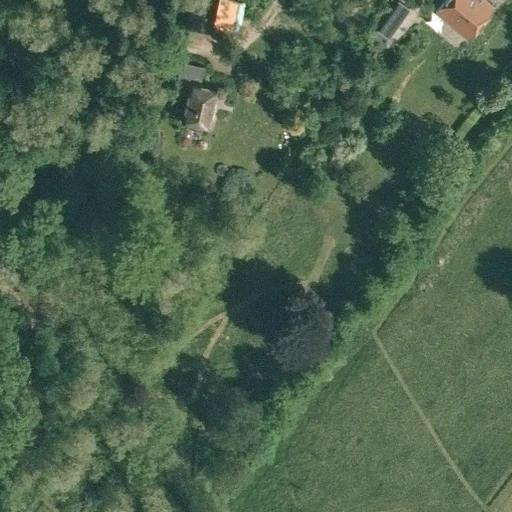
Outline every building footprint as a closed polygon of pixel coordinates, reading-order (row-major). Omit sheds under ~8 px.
[(221,0),(215,25),(236,30),(243,3),(231,0),(221,0)] [(397,0),(377,29),(388,37),(408,8),(397,0)] [(446,0),(436,13),(466,37),(495,0),(446,0)] [(183,28),(202,31),(205,13),(187,9),(183,28)] [(186,126),(199,129),(200,125),(207,127),(216,88),(200,84),(204,66),(181,61),(175,85),(170,83),(168,88),(187,93),(180,120),(187,122),(186,126)] [(51,171),(52,163),(47,157),(38,156),(32,162),(32,170),(37,176),(45,177),(51,171)]
